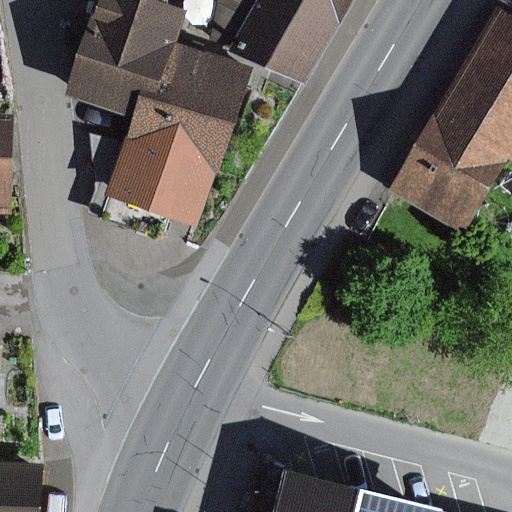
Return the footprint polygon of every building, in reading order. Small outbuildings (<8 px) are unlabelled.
[(181,13),(143,0),(87,0),(56,97),(124,119),(121,138),(99,197),(104,199),(97,220),(159,240),(165,221),(191,230),(244,72),(169,46),(181,13)] [(215,0),(208,37),(225,47),(254,0),(215,0)] [(350,0),(254,0),(225,47),(222,52),(300,87),(350,0)] [(511,12),(499,5),(391,194),(464,235),(508,158),(511,160),(511,12)] [(0,215),(7,216),(10,117),(0,116),(0,215)] [(34,511),(36,466),(0,464),(0,511),(34,511)] [(438,511),(285,474),(275,511),(438,511)]
